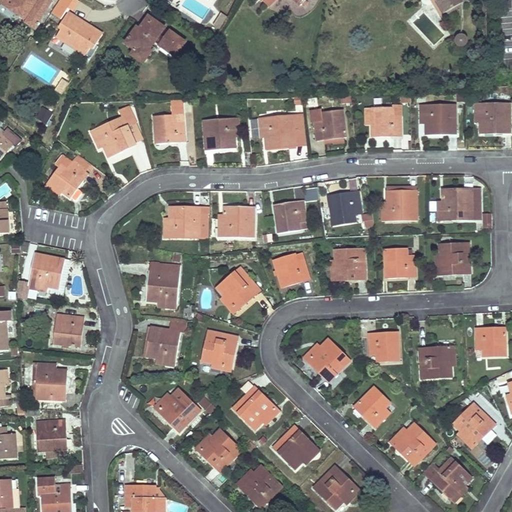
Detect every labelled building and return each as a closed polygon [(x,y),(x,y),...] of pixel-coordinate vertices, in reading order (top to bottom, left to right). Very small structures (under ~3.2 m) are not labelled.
[(34,29),(49,6),(41,1),(42,0),(2,0),(0,3),(26,20),(24,22),(34,29)] [(459,0),(435,0),(437,2),(438,1),(445,13),(460,4),(461,3),(459,0)] [(437,2),(436,2),(443,14),(445,13),(438,1),(437,2)] [(460,7),(460,4),(445,13),(443,14),(444,16),(460,7)] [(68,13),(59,28),(61,29),(56,37),(85,56),(90,48),(93,49),(102,35),(87,25),(85,29),(81,26),(83,22),(68,13)] [(220,13),(212,25),(219,29),(227,17),(220,13)] [(175,57),(185,43),(169,31),(166,35),(162,32),(159,30),(162,26),(148,17),(139,30),(133,39),(130,37),(125,44),(135,50),(144,57),(149,50),(154,42),(158,45),(175,57)] [(133,39),(139,30),(136,28),(130,37),(133,39)] [(458,36),(456,37),(455,40),(455,42),(456,44),(456,45),(458,46),(461,47),(463,47),(465,46),(466,44),(467,42),(467,40),(466,38),(465,36),(462,35),(461,35),(459,35),(458,36)] [(143,63),(146,59),(146,58),(144,57),(135,50),(131,55),(143,63)] [(64,91),(69,85),(62,81),(58,87),(64,91)] [(61,95),(64,91),(58,87),(55,91),(61,95)] [(155,145),(184,143),(182,103),(171,104),(172,115),(153,116),(155,145)] [(480,134),(510,134),(510,104),(480,104),(480,121),(480,134)] [(426,136),(456,135),(456,105),(425,105),(425,125),(426,136)] [(392,108),(371,108),(371,126),(371,137),(401,136),(400,106),(392,106),(392,108)] [(122,118),(95,130),(103,148),(108,158),(136,145),(127,127),(135,123),(128,107),(119,111),(122,118)] [(343,110),(321,113),(321,111),(311,112),(312,122),(315,121),(317,142),(325,141),(343,139),(346,138),(343,110)] [(303,115),(263,119),(265,138),(266,149),(296,147),(296,145),(306,144),(303,115)] [(233,119),(203,121),(205,151),(236,149),(235,138),(233,119)] [(98,150),(103,148),(95,130),(90,133),(98,150)] [(0,158),(12,144),(11,144),(15,140),(7,133),(4,137),(0,133),(0,158)] [(85,173),(91,165),(77,155),(71,163),(61,156),(55,164),(59,166),(48,182),(61,192),(70,199),(77,189),(88,175),(85,173)] [(58,197),(61,192),(48,182),(44,187),(58,197)] [(473,190),(473,188),(440,188),(440,202),(442,202),(442,190),(473,190)] [(473,190),(442,190),(442,202),(442,221),(481,220),(481,192),(473,192),(473,190)] [(387,222),(417,221),(417,191),(386,191),(386,202),(387,222)] [(333,225),(355,222),(354,214),(361,213),(358,193),(329,197),(333,225)] [(0,234),(9,234),(6,202),(0,202),(0,234)] [(303,202),(274,206),(278,234),(300,231),(300,230),(307,229),(303,202)] [(223,238),(254,238),(255,208),(224,207),(224,219),(223,238)] [(169,238),(208,239),(208,214),(200,214),(200,208),(170,208),(169,219),(169,238)] [(12,244),(13,253),(20,252),(19,243),(12,244)] [(441,276),(464,275),(463,265),(470,265),(469,243),(440,245),(440,256),(441,276)] [(364,249),(335,251),(335,262),(336,281),(358,280),(358,271),(365,271),(364,249)] [(386,279),(415,277),(414,256),(407,256),(407,249),(384,250),(386,279)] [(55,289),(59,290),(65,260),(35,254),(29,284),(48,288),(55,289)] [(282,289),(310,280),(302,254),(295,256),(294,255),(273,261),(282,289)] [(63,296),(70,261),(65,260),(59,290),(55,289),(54,294),(63,296)] [(171,265),(150,264),(149,271),(170,273),(171,265)] [(158,303),(177,305),(180,266),(171,265),(170,273),(149,271),(147,302),(158,303)] [(237,312),(255,296),(250,291),(256,286),(240,268),(217,288),(224,297),(237,312)] [(48,288),(29,284),(28,289),(47,293),(48,288)] [(250,291),(255,296),(260,291),(256,286),(250,291)] [(233,315),(237,312),(224,297),(220,300),(233,315)] [(0,351),(8,351),(6,322),(11,322),(11,312),(0,312),(0,351)] [(205,316),(198,314),(196,320),(203,322),(205,316)] [(84,318),(56,315),(53,344),(81,348),(84,318)] [(157,359),(176,362),(181,333),(185,333),(187,324),(171,321),(169,331),(150,327),(145,358),(157,359)] [(484,357),(506,357),(505,328),(476,329),(476,350),(483,350),(484,357)] [(231,336),(208,332),(202,362),(213,364),(232,368),(236,345),(229,343),(231,336)] [(377,362),(399,361),(398,333),(368,335),(370,356),(377,355),(377,362)] [(236,345),(238,338),(231,336),(229,343),(236,345)] [(334,378),(350,362),(329,340),(321,348),(307,362),(324,379),(329,374),(334,378)] [(307,362),(321,348),(317,345),(304,359),(307,362)] [(421,380),(452,378),(451,367),(450,347),(426,349),(426,356),(419,356),(421,380)] [(176,362),(157,359),(156,364),(175,367),(176,362)] [(57,365),(39,364),(37,400),(66,402),(68,371),(56,370),(57,365)] [(232,368),(213,364),(212,369),(231,373),(232,368)] [(2,370),(0,370),(0,407),(12,406),(11,395),(4,396),(3,386),(2,370)] [(329,384),(334,378),(329,374),(324,379),(329,384)] [(255,398),(260,392),(255,388),(250,392),(255,398)] [(385,409),(390,403),(374,388),(354,408),(375,428),(390,413),(385,409)] [(184,428),(201,411),(179,390),(171,398),(157,412),(174,428),(179,423),(184,428)] [(263,423),(277,409),(260,392),(255,398),(250,392),(233,409),(255,431),(263,423)] [(157,412),(171,398),(167,394),(154,408),(157,412)] [(211,414),(217,408),(208,399),(202,405),(211,414)] [(474,403),(453,424),(461,431),(475,446),(491,430),(484,424),(489,418),(474,403)] [(267,426),(280,413),(277,409),(263,423),(267,426)] [(491,430),(496,425),(489,418),(484,424),(491,430)] [(58,451),(67,450),(65,421),(37,423),(39,452),(47,451),(58,451)] [(179,433),(184,428),(179,423),(174,428),(179,433)] [(414,424),(407,432),(393,446),(409,462),(414,457),(419,462),(435,444),(414,424)] [(0,460),(16,459),(14,434),(7,435),(6,427),(0,427),(0,460)] [(273,448),(295,470),(303,462),(317,448),(295,427),(273,448)] [(389,443),(393,446),(407,432),(403,428),(389,443)] [(226,466),(241,451),(220,430),(213,438),(199,453),(215,468),(221,462),(226,466)] [(472,449),(475,446),(461,431),(457,435),(472,449)] [(199,453),(213,438),(209,434),(195,449),(199,453)] [(249,449),(254,445),(248,439),(243,444),(249,449)] [(253,453),(258,449),(254,445),(249,449),(253,453)] [(307,466),(320,452),(317,448),(303,462),(307,466)] [(414,467),(419,462),(414,457),(409,462),(414,467)] [(465,486),(472,478),(452,459),(435,475),(441,482),(437,487),(451,500),(465,486)] [(220,473),(226,466),(221,462),(215,468),(220,473)] [(267,503),(282,487),(261,466),(254,474),(240,488),(256,504),(262,497),(267,503)] [(335,477),(340,472),(335,467),(330,472),(335,477)] [(240,488),(254,474),(250,470),(236,484),(240,488)] [(330,472),(314,489),(336,510),(344,502),(357,488),(340,472),(335,477),(330,472)] [(437,487),(441,482),(435,475),(430,481),(437,487)] [(42,511),(70,511),(69,485),(55,486),(55,479),(38,480),(39,495),(42,495),(42,511)] [(11,480),(0,480),(0,511),(19,511),(20,508),(12,509),(11,480)] [(133,511),(155,511),(155,487),(126,486),(126,507),(133,507),(133,511)] [(454,504),(468,490),(465,486),(451,500),(454,504)] [(347,505),(361,492),(357,488),(344,502),(347,505)] [(261,509),(267,503),(262,497),(256,504),(261,509)]
